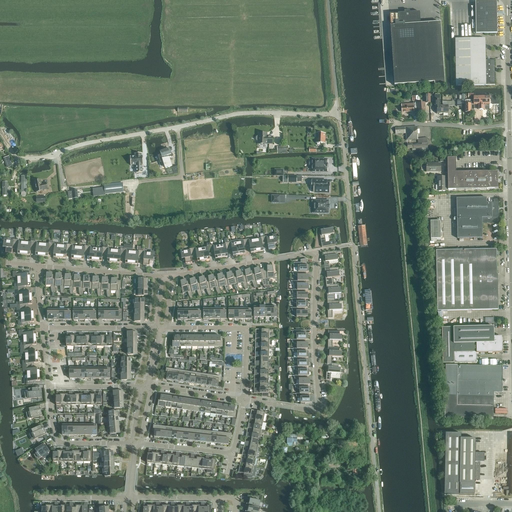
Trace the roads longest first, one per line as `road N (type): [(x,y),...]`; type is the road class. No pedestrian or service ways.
road 1 (unclassified): [(379,511),(337,112)]
road 2 (unclassified): [(12,154),(41,157),(242,113),(337,112)]
road 3 (unclassified): [(511,278),(506,0)]
road 4 (residential): [(295,255),(316,252),(318,410),(244,400)]
road 5 (unknown): [(510,192),(452,193),(445,203),(446,231),(456,242),(511,241)]
road 6 (residential): [(162,327),(248,328),(244,400)]
road 7 (residential): [(136,446),(56,440),(48,387)]
road 8 (residential): [(162,277),(36,266)]
road 9 (residential): [(295,255),(171,276)]
